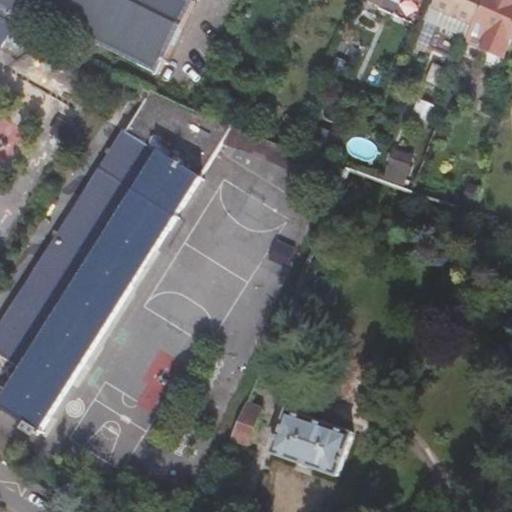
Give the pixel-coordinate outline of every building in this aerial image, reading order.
[(0,0),(0,7),(18,18),(28,7),(160,73),(193,0),(0,0)] [(424,0),(374,0),(382,4),(379,9),(414,24),(424,0)] [(469,43),(485,0),(439,0),(436,8),(452,15),(446,32),(469,43)] [(511,43),(511,0),(485,0),(469,43),(464,57),(483,65),(488,49),(504,56),(507,57),(511,43)] [(0,48),(18,18),(0,7),(0,48)] [(498,71),(504,56),(488,49),(483,65),(498,71)] [(234,121),(151,85),(0,323),(0,384),(10,391),(2,405),(41,430),(200,176),(199,174),(220,142),(234,121)] [(234,121),(220,142),(340,187),(348,168),(234,121)] [(416,156),(395,149),(389,167),(391,168),(407,173),(409,174),(416,156)] [(407,173),(391,168),(388,176),(404,181),(407,173)] [(469,182),(462,206),(477,211),(484,187),(469,182)] [(286,315),(269,356),(283,361),(300,321),(286,315)] [(250,402),(235,438),(251,445),(266,409),(250,402)] [(338,476),(353,433),(287,410),(272,452),(338,476)]
